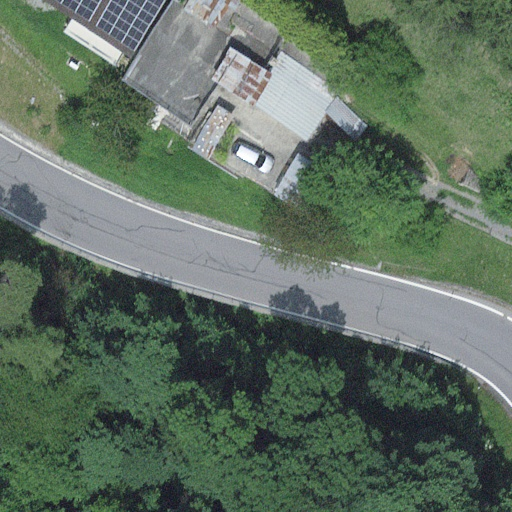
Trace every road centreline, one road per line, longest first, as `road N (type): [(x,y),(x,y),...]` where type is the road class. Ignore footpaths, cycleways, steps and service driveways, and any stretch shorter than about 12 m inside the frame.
road 1 (secondary): [(0,169),(104,225),(429,318),(511,355)]
road 2 (track): [(511,225),(408,178),(265,130),(220,103)]
